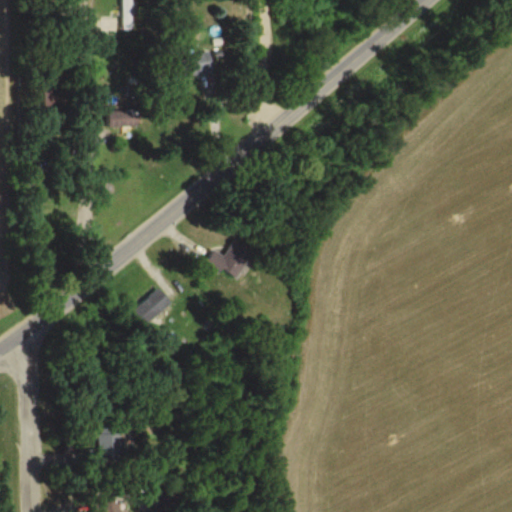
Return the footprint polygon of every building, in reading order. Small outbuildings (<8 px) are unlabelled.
[(169,60),(174,80),(211,72),(207,52),(169,60)] [(42,85),(42,114),(52,114),(52,85),(42,85)] [(132,128),(132,110),(106,110),(106,128),(132,128)] [(210,250),(202,264),(233,281),(251,250),(232,239),(222,257),(210,250)] [(129,310),(141,326),(169,306),(157,289),(129,310)] [(95,428),(95,463),(112,463),(112,428),(95,428)] [(89,505),(90,511),(117,511),(116,502),(89,505)]
